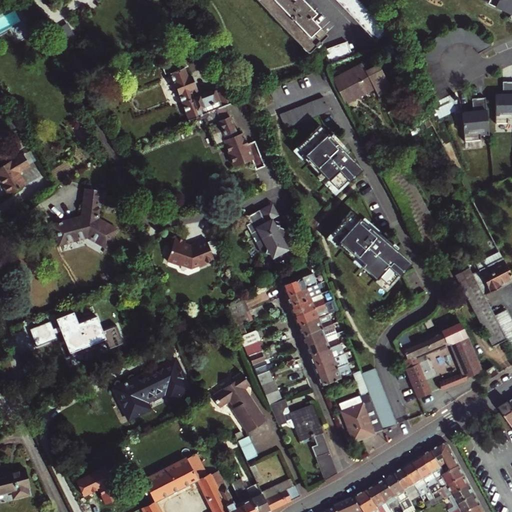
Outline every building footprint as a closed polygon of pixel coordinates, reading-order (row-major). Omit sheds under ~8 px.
[(257,0),(307,51),(314,44),(315,45),(319,41),(318,40),(325,34),(309,16),(313,12),(308,7),(312,4),(308,0),(257,0)] [(359,0),(336,0),(375,41),(388,30),(359,0)] [(511,0),(491,0),(491,1),(503,7),(501,11),(511,15),(511,0)] [(474,52),(475,53),(488,45),(487,44),(485,42),(483,40),(481,38),(480,36),(478,35),(475,34),(473,32),(471,31),(468,30),(466,30),(464,29),(461,29),(458,29),(456,29),(453,29),(451,29),(449,30),(446,30),(444,31),(441,32),(439,34),(437,35),(435,36),(433,38),(431,40),(429,42),(428,44),(427,46),(425,48),(424,50),(423,52),(422,55),(422,57),(421,60),(421,62),(421,65),(421,67),(421,70),(422,72),(422,75),(423,77),(424,80),(425,82),(427,84),(437,103),(450,96),(440,77),(439,76),(439,75),(438,74),(437,72),(437,71),(436,69),(436,68),(436,66),(436,65),(436,63),(436,62),(436,60),(437,59),(437,58),(438,56),(439,55),(439,54),(440,52),(441,51),(442,50),(443,49),(444,48),(445,47),(447,47),(448,46),(449,45),(451,45),(452,44),(454,44),(455,44),(457,44),(458,44),(459,44),(461,44),(462,44),(464,45),(465,45),(467,46),(468,47),(469,47),(470,48),(471,49),(472,50),(473,51),(474,52)] [(329,64),(352,56),(346,42),(324,50),(329,64)] [(215,89),(200,95),(192,75),(188,76),(185,67),(188,66),(184,57),(162,66),(165,74),(169,72),(188,120),(203,114),(220,107),(223,106),(236,101),(227,82),(214,87),(215,89)] [(376,93),(391,86),(377,60),(363,68),(373,87),(376,93)] [(344,103),(373,87),(363,68),(361,64),(331,80),(344,103)] [(511,116),(511,79),(506,80),(507,92),(502,92),(495,92),(495,121),(507,121),(507,117),(511,116)] [(488,133),(485,96),(476,97),(477,109),(473,110),(461,111),(464,139),(480,138),(479,134),(488,133)] [(278,113),(283,127),(328,111),(323,97),(278,113)] [(225,118),(228,117),(223,106),(220,107),(225,118)] [(256,169),(265,166),(254,141),(247,143),(242,133),(236,135),(229,116),(228,117),(225,118),(220,107),(203,114),(216,147),(226,144),(235,165),(252,159),(256,169)] [(425,127),(430,124),(423,111),(422,108),(416,110),(425,127)] [(319,127),(293,153),(301,161),(303,160),(318,176),(320,174),(328,183),(329,182),(337,191),(347,182),(349,184),(362,171),(319,127)] [(24,155),(30,164),(37,161),(31,151),(24,155)] [(0,167),(0,178),(9,194),(26,184),(19,173),(31,165),(30,164),(24,155),(23,153),(0,167)] [(426,259),(446,249),(399,160),(379,170),(426,259)] [(101,199),(102,190),(102,189),(84,187),(81,216),(52,221),(58,244),(87,237),(107,248),(118,227),(99,216),(101,199)] [(249,223),(245,225),(259,251),(269,254),(274,264),(288,257),(285,252),(295,247),(285,230),(280,228),(280,226),(273,224),(271,220),(278,216),(271,203),(246,217),(249,223)] [(351,213),(341,224),(343,225),(333,236),(341,244),(337,247),(353,262),(357,258),(365,266),(361,269),(376,283),(379,279),(388,287),(397,278),(399,279),(410,267),(390,249),(392,248),(380,237),(379,239),(351,213)] [(184,244),(185,241),(175,238),(167,261),(180,266),(181,264),(192,268),(198,265),(199,267),(207,264),(206,262),(214,259),(206,239),(192,245),(193,246),(191,247),(184,244)] [(483,295),(511,280),(511,277),(498,252),(474,264),(478,270),(471,273),(483,295)] [(493,316),(483,295),(471,273),(469,269),(455,277),(492,347),(506,339),(493,316)] [(286,295),(316,283),(312,273),(281,285),(286,295)] [(289,305),(320,293),(316,283),(286,295),(289,305)] [(289,305),(294,316),(324,304),(320,293),(289,305)] [(229,317),(246,310),(241,299),(225,308),(229,317)] [(294,316),(297,326),(328,314),(324,304),(294,316)] [(511,351),(511,319),(506,309),(493,316),(506,339),(511,351)] [(241,323),(250,320),(246,310),(229,317),(234,326),(241,323)] [(297,326),(301,335),(332,324),(328,314),(297,326)] [(466,377),(481,370),(458,321),(399,349),(419,397),(431,392),(415,356),(445,341),(449,343),(462,371),(438,382),(441,389),(467,379),(466,377)] [(238,337),(245,334),(241,323),(234,326),(238,337)] [(301,335),(305,346),(336,334),(332,324),(301,335)] [(243,346),(257,341),(253,331),(245,334),(238,337),(243,346)] [(305,346),(309,356),(340,345),(336,334),(305,346)] [(247,356),(263,349),(260,340),(257,341),(243,346),(247,356)] [(309,356),(313,366),(343,354),(340,345),(309,356)] [(251,366),(264,361),(261,352),(248,357),(251,366)] [(313,366),(317,375),(347,364),(343,354),(313,366)] [(126,419),(147,409),(143,402),(162,393),(165,399),(188,387),(172,357),(110,389),(126,419)] [(256,376),(269,371),(265,361),(264,361),(251,366),(256,376)] [(317,375),(320,385),(351,374),(347,364),(317,375)] [(490,378),(498,373),(494,365),(485,370),(490,378)] [(396,424),(374,368),(361,373),(372,401),(382,429),(396,424)] [(260,385),(273,381),(269,371),(256,376),(260,385)] [(250,430),(252,429),(265,421),(248,396),(246,397),(241,390),(249,385),(240,372),(232,378),(233,381),(212,395),(220,407),(230,400),(234,407),(233,408),(236,414),(238,416),(240,421),(242,423),(244,423),(245,426),(250,430)] [(265,395),(279,390),(275,380),(273,381),(260,385),(265,395)] [(269,405),(283,400),(279,390),(265,395),(269,405)] [(354,441),(382,429),(372,401),(362,405),(359,395),(338,403),(354,441)] [(511,405),(510,402),(500,408),(511,426),(511,405)] [(313,436),(320,433),(309,406),(288,415),(283,403),(272,408),(281,429),(288,426),(293,428),(295,427),(301,441),(313,436)] [(336,474),(320,433),(313,436),(317,445),(311,447),(324,481),(336,474)] [(444,473),(459,465),(448,444),(444,442),(432,450),(437,460),(440,465),(444,473)] [(444,473),(440,465),(437,460),(432,450),(423,456),(435,479),(444,473)] [(229,511),(211,474),(210,473),(208,473),(197,453),(140,483),(144,490),(148,487),(155,501),(198,479),(214,511),(229,511)] [(438,483),(435,479),(423,456),(413,462),(428,489),(438,483)] [(430,493),(428,489),(413,462),(405,467),(419,494),(421,497),(426,495),(429,501),(424,504),(426,508),(435,503),(430,493)] [(256,479),(261,476),(255,463),(250,466),(256,479)] [(440,488),(464,474),(459,465),(444,473),(435,479),(438,483),(440,488)] [(0,503),(32,496),(25,467),(0,472),(0,503)] [(416,495),(419,494),(405,467),(395,473),(409,497),(415,493),(416,495)] [(246,511),(242,502),(235,505),(218,471),(211,474),(229,511),(246,511)] [(416,511),(409,497),(395,473),(386,479),(404,511),(408,509),(409,511),(416,511)] [(444,498),(451,494),(470,484),(464,474),(440,488),(430,493),(435,503),(440,500),(436,493),(440,491),(444,498)] [(239,476),(231,480),(236,491),(243,488),(240,479),(239,476)] [(253,511),(258,511),(251,497),(242,478),(240,479),(243,488),(245,492),(253,511)] [(286,502),(300,495),(295,484),(292,485),(289,479),(278,485),(286,502)] [(404,511),(386,479),(377,484),(391,510),(396,507),(398,511),(404,511)] [(387,511),(391,510),(377,484),(368,489),(381,511),(387,511)] [(457,505),(475,495),(470,484),(451,494),(457,505)] [(270,509),(286,502),(278,485),(262,492),(270,509)] [(381,511),(368,489),(356,496),(365,511),(381,511)] [(258,511),(264,511),(270,509),(262,492),(262,491),(251,497),(258,511)] [(253,511),(245,492),(238,495),(242,502),(246,511),(253,511)] [(457,505),(461,511),(466,511),(480,504),(475,495),(457,505)] [(365,511),(356,496),(335,506),(337,511),(365,511)] [(142,507),(144,511),(160,511),(155,501),(142,507)]
